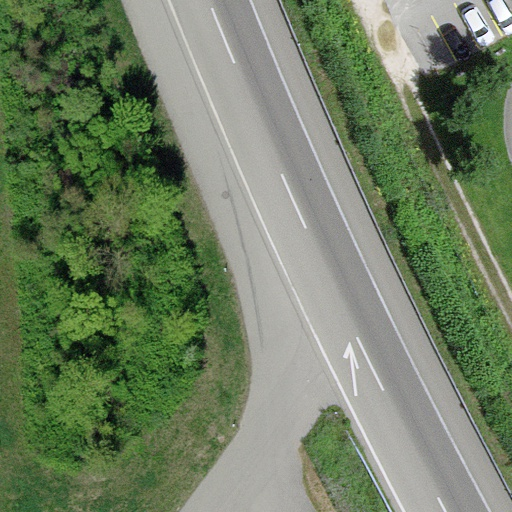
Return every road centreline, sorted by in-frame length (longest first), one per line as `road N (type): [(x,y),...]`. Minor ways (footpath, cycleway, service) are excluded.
road 1 (motorway): [(446,511),(294,201),(209,0)]
road 2 (track): [(511,310),(364,0)]
